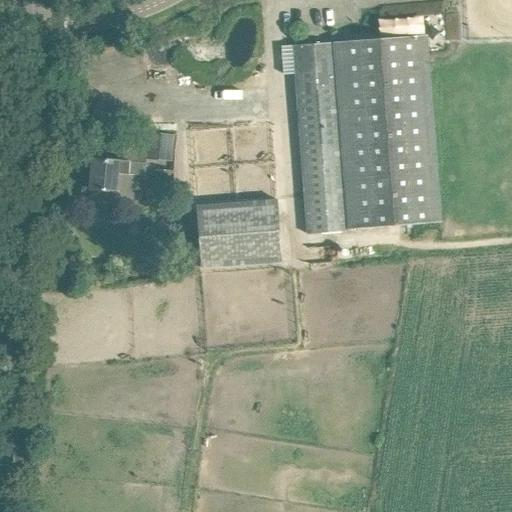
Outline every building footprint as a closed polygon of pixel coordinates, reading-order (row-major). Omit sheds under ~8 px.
[(350,229),(364,228),(440,222),(426,35),(293,45),(308,234),(350,231),(350,229)] [(148,150),(147,158),(172,159),(174,134),(149,132),(148,150)] [(91,187),(91,197),(98,204),(126,206),(134,200),(137,175),(145,175),(146,161),(147,158),(148,150),(121,148),(121,159),(93,157),(91,187)] [(281,261),(277,199),(196,206),(201,267),(281,261)] [(160,209),(159,220),(169,220),(169,209),(160,209)]
